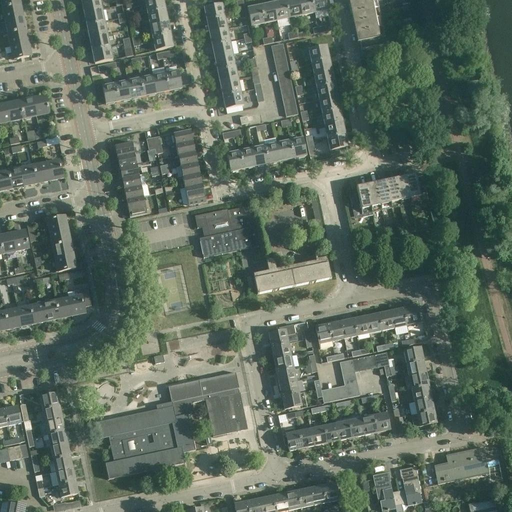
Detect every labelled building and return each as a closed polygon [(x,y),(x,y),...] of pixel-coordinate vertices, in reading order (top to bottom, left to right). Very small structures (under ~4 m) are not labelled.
[(0,0),(2,8),(20,5),(18,0),(0,0)] [(87,0),(81,1),(84,14),(102,10),(99,0),(87,0)] [(147,0),(145,1),(147,13),(165,9),(163,0),(147,0)] [(241,0),(236,1),(239,14),(245,13),(242,0),(241,0)] [(297,0),(288,0),(285,1),(289,19),(301,16),(297,0)] [(297,0),(301,16),(314,13),(311,0),(297,0)] [(324,0),(311,0),(314,13),(327,10),(324,0)] [(363,0),(351,3),(353,12),(373,8),(371,0),(363,0)] [(276,21),(289,19),(285,1),(273,3),(276,21)] [(273,3),(260,6),(264,24),(276,21),(273,3)] [(204,8),(206,21),(224,17),(221,4),(204,8)] [(2,8),(5,21),(23,17),(20,5),(2,8)] [(260,6),(248,9),(252,26),(264,24),(260,6)] [(375,18),(373,8),(353,12),(355,22),(375,18)] [(147,13),(150,26),(168,22),(165,9),(147,13)] [(84,14),(87,26),(105,23),(102,10),(84,14)] [(5,21),(7,34),(25,30),(23,17),(5,21)] [(206,21),(209,34),(227,30),(224,17),(206,21)] [(355,22),(357,32),(377,28),(375,18),(355,22)] [(150,26),(153,38),(170,34),(168,22),(150,26)] [(403,23),(401,24),(405,41),(413,39),(410,22),(403,23)] [(87,26),(89,39),(107,35),(105,23),(87,26)] [(330,24),(317,27),(318,34),(331,31),(330,24)] [(271,27),(265,29),(267,39),(273,38),(271,27)] [(381,46),(377,28),(357,32),(361,50),(381,46)] [(7,34),(10,47),(28,43),(25,30),(7,34)] [(209,34),(212,46),(230,42),(227,30),(209,34)] [(153,38),(155,52),(173,48),(170,34),(153,38)] [(89,39),(92,51),(110,48),(107,35),(89,39)] [(212,46),(214,59),(232,55),(230,42),(212,46)] [(31,57),(28,43),(10,47),(13,60),(31,57)] [(271,47),(272,52),(284,50),(283,44),(271,47)] [(308,49),(311,62),(329,59),(326,45),(308,49)] [(110,48),(92,51),(95,65),(113,61),(110,48)] [(161,53),(162,60),(175,57),(174,50),(161,53)] [(272,52),(273,58),(285,56),(284,50),(272,52)] [(214,59),(217,71),(235,68),(232,55),(214,59)] [(287,62),(285,56),(273,58),(275,64),(287,62)] [(311,62),(314,75),(332,71),(329,59),(311,62)] [(275,64),(276,70),(288,68),(287,62),(275,64)] [(99,73),(112,70),(110,64),(97,67),(99,73)] [(238,80),(235,68),(217,71),(220,84),(238,80)] [(289,74),(288,68),(276,70),(277,76),(289,74)] [(178,71),(165,74),(169,92),(182,89),(182,87),(188,85),(186,74),(179,76),(178,71)] [(314,75),(316,87),(334,84),(332,71),(314,75)] [(165,74),(152,77),(156,95),(169,92),(165,74)] [(277,76),(278,82),(290,80),(289,74),(277,76)] [(144,97),(156,95),(152,77),(140,79),(144,97)] [(140,79),(127,82),(131,100),(144,97),(140,79)] [(240,93),(238,80),(220,84),(222,97),(240,93)] [(278,82),(279,88),(291,85),(290,80),(278,82)] [(127,82),(115,85),(119,102),(131,100),(127,82)] [(316,87),(319,100),(337,96),(334,84),(316,87)] [(105,105),(119,102),(115,85),(102,87),(105,105)] [(279,88),(281,94),(293,91),(291,85),(279,88)] [(255,90),(258,103),(264,102),(261,88),(255,90)] [(281,94),(282,100),(294,97),(293,91),(281,94)] [(243,106),(240,93),(222,97),(225,110),(243,106)] [(319,100),(322,113),(340,109),(337,96),(319,100)] [(46,97),(32,100),(36,117),(49,115),(46,97)] [(295,103),(294,97),(282,100),(283,106),(295,103)] [(19,103),(23,120),(36,117),(32,100),(19,103)] [(19,103),(7,105),(10,123),(23,120),(19,103)] [(283,106),(284,112),(296,109),(295,103),(283,106)] [(0,106),(0,125),(10,123),(7,105),(0,106)] [(298,115),(296,109),(284,112),(286,118),(298,115)] [(322,113),(324,125),(342,122),(340,109),(322,113)] [(240,119),(241,125),(248,124),(247,117),(239,118),(240,119)] [(324,125),(327,138),(345,134),(342,122),(324,125)] [(175,145),(193,141),(191,130),(173,134),(175,145)] [(235,131),(222,134),(223,140),(237,138),(235,131)] [(345,134),(327,138),(330,151),(348,147),(345,134)] [(159,137),(152,138),(155,149),(161,148),(159,137)] [(146,140),(148,151),(155,149),(152,138),(146,140)] [(303,138),(290,141),(293,159),(306,156),(303,138)] [(264,146),(268,164),(281,162),(277,144),(276,139),(263,142),(264,146)] [(175,145),(178,156),(195,152),(193,141),(175,145)] [(277,144),(281,162),(293,159),(290,141),(277,144)] [(316,154),(313,141),(306,142),(309,156),(316,154)] [(117,157),(134,153),(132,143),(114,146),(117,157)] [(252,149),(256,167),(268,164),(264,146),(252,149)] [(155,155),(156,155),(155,149),(148,151),(147,151),(149,162),(156,160),(155,155)] [(252,149),(240,152),(243,170),(256,167),(252,149)] [(178,156),(180,167),(197,163),(195,152),(178,156)] [(243,170),(240,152),(226,155),(230,173),(243,170)] [(117,157),(119,168),(136,164),(134,153),(117,157)] [(59,162),(46,164),(50,182),(63,179),(59,162)] [(180,167),(182,177),(200,174),(197,163),(180,167)] [(34,167),(37,185),(50,182),(46,164),(34,167)] [(119,168),(121,179),(139,175),(136,164),(119,168)] [(34,167),(21,170),(25,188),(37,185),(34,167)] [(8,173),(12,190),(25,188),(21,170),(8,173)] [(8,173),(0,174),(0,192),(12,190),(8,173)] [(121,179),(123,190),(141,186),(146,185),(144,174),(139,175),(121,179)] [(182,177),(184,188),(202,184),(200,174),(182,177)] [(416,174),(415,174),(405,176),(411,203),(421,200),(420,194),(427,192),(423,176),(416,177),(416,174)] [(396,179),(401,205),(411,203),(405,176),(396,179)] [(396,179),(386,181),(391,207),(401,205),(396,179)] [(376,183),(382,209),(391,207),(386,181),(376,183)] [(376,183),(366,185),(372,211),(382,209),(376,183)] [(206,204),(202,184),(184,188),(189,208),(206,204)] [(373,217),(372,211),(366,185),(356,187),(357,193),(350,195),(353,212),(361,210),(363,219),(373,217)] [(123,190),(126,200),(143,197),(141,186),(123,190)] [(147,214),(143,197),(126,200),(129,218),(147,214)] [(318,239),(322,239),(324,238),(316,201),(310,202),(318,239)] [(227,210),(195,217),(197,227),(201,226),(204,238),(200,239),(204,259),(258,247),(255,233),(260,232),(258,222),(247,225),(243,208),(227,211),(227,210)] [(47,221),(50,235),(68,231),(65,217),(47,221)] [(26,225),(29,239),(35,238),(32,224),(26,225)] [(50,235),(52,247),(70,244),(68,231),(50,235)] [(25,232),(11,235),(15,253),(29,250),(25,232)] [(0,237),(0,242),(3,255),(15,253),(11,235),(0,237)] [(52,247),(55,260),(73,256),(70,244),(52,247)] [(267,272),(252,275),(256,295),(331,279),(326,258),(324,258),(323,254),(303,258),(304,264),(275,270),(273,259),(265,261),(267,272)] [(55,260),(58,273),(76,270),(73,256),(55,260)] [(72,317),(85,314),(82,297),(68,299),(72,317)] [(68,299),(55,302),(59,320),(72,317),(68,299)] [(43,305),(46,322),(59,320),(55,302),(43,305)] [(43,305),(30,307),(34,325),(46,322),(43,305)] [(416,306),(403,309),(406,326),(419,324),(416,306)] [(17,310),(21,328),(34,325),(30,307),(17,310)] [(390,312),(394,329),(406,326),(403,309),(390,312)] [(17,310),(5,313),(8,331),(21,328),(17,310)] [(390,312),(378,314),(381,332),(394,329),(390,312)] [(0,313),(0,332),(8,331),(5,313),(0,313)] [(365,317),(369,334),(381,332),(378,314),(365,317)] [(365,317),(353,320),(356,337),(369,334),(365,317)] [(340,322),(344,340),(356,337),(353,320),(340,322)] [(340,322),(328,325),(331,343),(344,340),(340,322)] [(332,347),(331,343),(328,325),(315,328),(319,350),(332,347)] [(268,335),(270,348),(288,344),(286,337),(295,335),(293,326),(277,329),(278,333),(268,335)] [(273,360),(290,357),(288,344),(270,348),(273,360)] [(405,365),(423,361),(420,348),(403,352),(405,365)] [(382,361),(383,367),(384,369),(389,368),(387,360),(386,353),(381,355),(382,361)] [(155,365),(161,363),(165,363),(163,355),(154,357),(155,365)] [(378,369),(383,367),(382,361),(381,355),(375,356),(378,369)] [(378,369),(375,356),(369,357),(372,370),(378,369)] [(273,360),(276,373),(293,369),(290,357),(273,360)] [(369,357),(363,358),(366,371),(372,370),(369,357)] [(366,371),(363,358),(357,360),(360,372),(366,371)] [(352,361),(353,367),(354,373),(354,374),(360,372),(357,360),(352,361)] [(353,367),(352,361),(339,363),(340,370),(353,367)] [(405,365),(408,377),(426,373),(423,361),(405,365)] [(315,364),(310,366),(306,366),(308,375),(312,374),(317,373),(315,364)] [(340,370),(342,375),(354,373),(353,367),(340,370)] [(293,369),(276,373),(278,385),(296,382),(293,369)] [(235,373),(168,387),(171,404),(156,407),(157,411),(97,424),(100,440),(110,438),(115,462),(105,465),(109,481),(185,464),(183,454),(197,451),(189,415),(193,409),(192,403),(204,401),(239,393),(235,373)] [(354,373),(342,375),(343,381),(355,379),(354,374),(354,373)] [(408,377),(411,390),(428,386),(426,373),(408,377)] [(343,381),(344,387),(357,384),(355,379),(343,381)] [(315,391),(321,390),(319,381),(314,382),(314,386),(308,388),(309,392),(315,391)] [(278,385),(281,398),(298,394),(296,382),(278,385)] [(344,387),(346,393),(358,390),(357,384),(344,387)] [(411,390),(413,402),(431,399),(428,386),(411,390)] [(338,388),(341,401),(347,400),(346,393),(344,387),(338,388)] [(338,388),(332,389),(335,402),(341,401),(338,388)] [(327,390),(329,403),(335,402),(332,389),(327,390)] [(321,392),(322,398),(324,405),(329,403),(327,390),(321,392)] [(358,390),(346,393),(347,400),(359,397),(358,390)] [(247,430),(239,393),(204,401),(212,438),(247,430)] [(42,411),(60,407),(57,394),(40,398),(42,411)] [(301,408),(298,394),(281,398),(284,411),(301,408)] [(413,402),(416,415),(433,411),(431,399),(413,402)] [(17,407),(5,410),(8,427),(21,424),(17,407)] [(42,411),(45,423),(62,420),(60,407),(42,411)] [(5,410),(0,410),(0,428),(8,427),(5,410)] [(412,428),(414,429),(436,424),(433,411),(416,415),(410,416),(410,418),(409,418),(409,419),(409,422),(411,421),(412,428)] [(386,414),(373,417),(377,434),(389,432),(386,414)] [(347,419),(348,422),(351,440),(364,437),(360,419),(360,416),(347,419)] [(373,417),(360,419),(364,437),(377,434),(373,417)] [(401,418),(400,418),(394,420),(398,437),(405,435),(401,418)] [(45,423),(48,436),(65,432),(62,420),(45,423)] [(348,422),(335,425),(339,442),(351,440),(348,422)] [(335,425),(323,427),(326,445),(339,442),(335,425)] [(323,427),(310,430),(314,448),(326,445),(323,427)] [(288,453),(301,450),(298,433),(293,434),(292,430),(284,432),(285,436),(282,436),(284,447),(287,447),(288,453)] [(310,430),(298,433),(301,450),(314,448),(310,430)] [(48,436),(50,448),(68,445),(65,432),(48,436)] [(70,457),(68,445),(50,448),(53,461),(70,457)] [(26,446),(20,447),(22,460),(28,458),(26,446)] [(22,460),(20,447),(14,448),(16,461),(22,460)] [(14,448),(8,449),(11,462),(16,461),(14,448)] [(448,464),(435,467),(439,485),(490,475),(484,448),(446,456),(448,464)] [(11,462),(8,449),(2,451),(4,463),(11,462)] [(53,461),(56,473),(73,469),(70,457),(53,461)] [(403,491),(397,492),(400,507),(406,505),(407,508),(421,505),(419,495),(421,494),(415,468),(399,471),(400,480),(403,479),(405,486),(402,487),(403,491)] [(56,473),(58,486),(76,482),(73,469),(56,473)] [(381,511),(388,511),(395,511),(401,511),(400,507),(397,492),(392,493),(391,489),(389,490),(388,483),(390,482),(389,473),(372,477),(378,504),(379,503),(381,511)] [(79,495),(76,482),(58,486),(61,499),(79,495)] [(335,484),(322,487),(326,504),(339,501),(335,484)] [(322,487),(310,489),(314,507),(326,504),(322,487)] [(310,489),(298,492),(301,509),(314,507),(310,489)] [(298,492),(285,495),(289,511),(301,509),(298,492)] [(285,495),(273,497),(275,511),(288,511),(289,511),(285,495)] [(275,511),(273,497),(260,500),(262,511),(275,511)] [(434,505),(437,500),(432,497),(428,502),(434,505)] [(262,511),(260,500),(248,503),(249,511),(262,511)] [(497,511),(495,500),(469,505),(470,511),(497,511)] [(80,502),(65,505),(67,511),(81,507),(80,502)] [(0,511),(25,511),(26,507),(9,503),(7,510),(1,509),(0,511)] [(249,511),(248,503),(235,505),(236,511),(249,511)]
